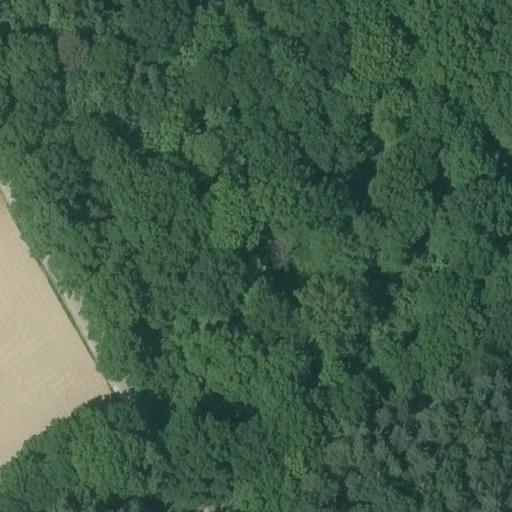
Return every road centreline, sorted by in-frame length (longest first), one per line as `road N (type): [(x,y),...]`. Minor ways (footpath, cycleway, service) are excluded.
road 1 (unclassified): [(202,511),(0,148)]
road 2 (track): [(244,511),(511,375)]
